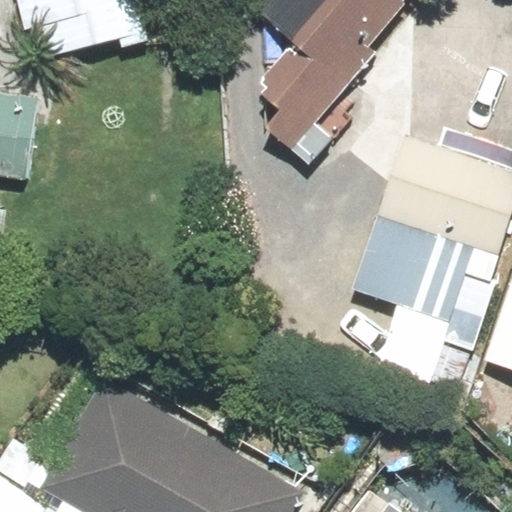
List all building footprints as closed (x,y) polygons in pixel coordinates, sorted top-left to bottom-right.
[(156,0),(32,0),(40,28),(54,25),(62,58),(122,43),(125,54),(167,43),(156,0)] [(270,0),(266,5),(304,36),(273,74),(283,82),(277,89),(298,106),(285,122),(313,145),(390,51),(382,45),(418,0),(270,0)] [(0,90),(0,174),(37,180),(49,97),(0,90)] [(511,248),(511,171),(412,140),(385,224),(508,262),(511,248)] [(297,306),(296,193),(232,194),(233,228),(251,228),(252,307),(297,306)] [(18,210),(0,207),(0,251),(12,253),(18,210)] [(511,312),(498,359),(511,363),(511,312)] [(300,511),(312,492),(111,380),(51,487),(95,511),(300,511)]
